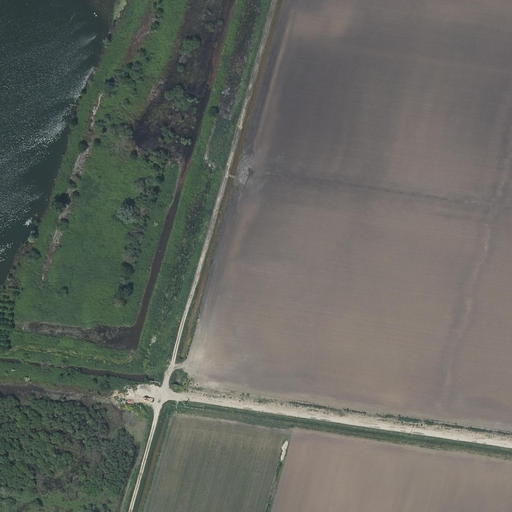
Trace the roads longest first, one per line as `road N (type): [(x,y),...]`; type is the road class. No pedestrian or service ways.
road 1 (track): [(511,440),(166,389),(132,511)]
road 2 (track): [(166,389),(274,0)]
